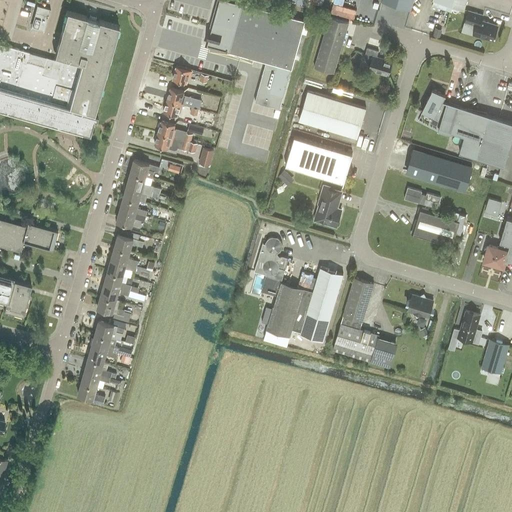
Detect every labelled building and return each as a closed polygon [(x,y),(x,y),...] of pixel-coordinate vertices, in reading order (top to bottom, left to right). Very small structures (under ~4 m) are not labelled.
[(212,29),(209,40),(210,41),(209,46),(212,47),(227,51),(227,50),(229,51),(266,61),(255,101),(280,108),(283,97),(283,96),(284,97),(292,69),(306,20),(243,3),(240,2),(233,0),(221,0),(219,9),(213,30),(212,29)] [(382,0),(411,9),(413,0),(382,0)] [(464,9),(466,0),(434,0),(433,5),(452,11),(454,6),(464,9)] [(357,18),(360,8),(336,1),(334,11),(357,18)] [(44,31),(48,16),(50,9),(37,5),(31,28),(44,31)] [(497,25),(482,20),(483,15),(469,10),(465,22),(476,25),(474,34),(493,40),(495,35),(495,36),(496,34),(495,33),(498,25),(497,25)] [(0,107),(90,133),(94,118),(96,119),(98,114),(94,113),(119,26),(99,20),(99,22),(95,21),(97,17),(91,15),(89,19),(86,19),(87,17),(67,11),(53,59),(10,47),(0,44),(0,107)] [(334,73),(349,21),(330,15),(314,67),(334,73)] [(442,29),(436,27),(433,36),(439,38),(442,29)] [(388,75),(393,61),(377,56),(379,50),(367,47),(364,57),(372,59),(369,69),(388,75)] [(351,58),(356,63),(362,57),(357,52),(351,58)] [(190,79),(192,71),(176,66),(173,79),(187,82),(188,78),(190,79)] [(209,76),(209,75),(201,73),(199,80),(207,82),(209,76)] [(167,99),(183,104),(185,96),(183,95),(184,91),(170,87),(167,99)] [(503,166),(511,136),(511,121),(443,101),(446,95),(432,89),(421,110),(427,112),(426,114),(438,120),(436,125),(439,127),(438,129),(450,133),(451,131),(464,136),(459,151),(503,166)] [(357,137),(366,107),(308,90),(299,119),(357,137)] [(181,112),(183,104),(167,99),(164,111),(178,115),(179,111),(181,112)] [(214,104),(212,111),(220,113),(222,106),(214,104)] [(197,115),(199,108),(192,106),(190,113),(197,115)] [(158,132),(190,141),(192,134),(185,132),(186,130),(176,128),(176,129),(174,128),(175,124),(161,120),(158,132)] [(189,124),(187,130),(197,133),(199,126),(189,124)] [(198,143),(190,141),(158,132),(155,144),(168,148),(169,148),(175,149),(177,148),(178,147),(182,148),(182,147),(187,148),(187,150),(195,152),(198,143)] [(344,182),(352,153),(294,135),(286,165),(344,182)] [(210,165),(214,150),(203,147),(199,162),(210,165)] [(465,189),(472,166),(414,148),(407,172),(465,189)] [(131,172),(146,176),(148,169),(159,172),(160,167),(153,165),(153,164),(134,159),(131,172)] [(171,169),(182,172),(184,165),(173,162),(171,169)] [(153,178),(146,176),(131,172),(127,184),(153,191),(157,192),(160,193),(161,188),(151,185),(153,178)] [(156,197),(157,192),(153,191),(127,184),(124,196),(139,200),(145,202),(147,195),(156,197)] [(441,207),(445,195),(409,185),(406,197),(441,207)] [(337,225),(342,210),(336,208),(341,192),(330,188),(330,187),(325,186),(319,204),(320,204),(316,219),(328,222),(328,224),(336,226),(336,225),(337,225)] [(180,192),(172,190),(170,195),(179,198),(180,192)] [(137,207),(139,200),(124,196),(120,208),(146,216),(148,210),(137,207)] [(498,216),(502,201),(489,198),(485,212),(498,216)] [(145,221),(146,216),(120,208),(117,221),(132,225),(134,218),(145,221)] [(452,245),(459,220),(421,209),(413,233),(452,245)] [(159,212),(157,218),(167,221),(169,215),(159,212)] [(14,277),(0,272),(0,245),(21,252),(24,241),(52,249),(58,230),(28,222),(26,226),(0,218),(0,299),(6,302),(4,309),(23,314),(31,284),(13,279),(14,277)] [(489,245),(484,260),(503,266),(505,259),(511,261),(511,219),(507,218),(500,242),(498,247),(489,245)] [(115,246),(130,250),(132,243),(142,246),(144,241),(137,239),(118,234),(115,246)] [(282,247),(282,244),(281,241),(279,238),(276,236),(273,236),(269,237),(267,240),(265,243),(265,244),(262,243),(254,271),(266,275),(261,290),(277,295),(267,329),(290,336),(292,328),(301,331),(300,333),(323,340),(343,273),(321,266),(317,277),(313,290),(310,289),(281,281),(288,257),(283,255),(280,256),(277,253),(280,250),(282,247)] [(128,258),(130,250),(115,246),(111,258),(137,266),(138,260),(128,258)] [(136,271),(137,266),(111,258),(108,271),(123,275),(125,268),(136,271)] [(121,282),(123,275),(108,271),(104,283),(130,290),(131,285),(121,282)] [(373,353),(379,334),(360,328),(374,282),(355,277),(335,342),(373,353)] [(129,295),(130,290),(104,283),(101,295),(116,299),(118,292),(129,295)] [(429,316),(433,300),(412,294),(411,299),(407,301),(409,305),(407,310),(415,312),(417,316),(421,314),(429,316)] [(114,306),(116,299),(101,295),(97,307),(115,312),(113,317),(128,322),(131,311),(114,306)] [(480,314),(466,310),(458,338),(478,344),(481,335),(475,333),(480,314)] [(95,333),(111,337),(120,340),(122,333),(123,333),(125,328),(124,328),(126,323),(110,318),(108,323),(99,320),(95,333)] [(109,344),(111,337),(95,333),(92,345),(118,352),(119,347),(115,346),(109,344)] [(129,340),(138,342),(139,335),(130,333),(129,340)] [(453,349),(457,337),(452,336),(448,347),(453,349)] [(117,339),(111,337),(109,344),(115,346),(117,339)] [(501,372),(509,344),(490,338),(481,367),(501,372)] [(116,357),(118,352),(92,345),(88,357),(104,362),(106,354),(116,357)] [(119,346),(119,347),(118,352),(131,356),(132,350),(119,346)] [(102,369),(104,362),(88,357),(85,370),(111,377),(112,372),(102,369)] [(109,382),(111,377),(85,370),(81,382),(97,386),(99,379),(109,382)] [(122,380),(111,377),(110,381),(117,383),(115,387),(119,388),(122,380)] [(95,393),(97,386),(81,382),(78,394),(96,399),(95,403),(103,405),(105,396),(95,393)]
